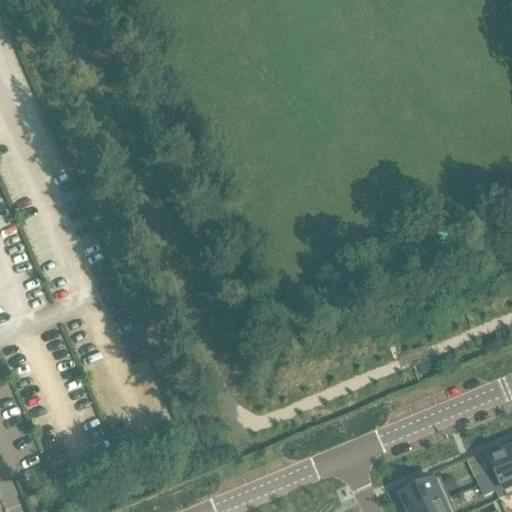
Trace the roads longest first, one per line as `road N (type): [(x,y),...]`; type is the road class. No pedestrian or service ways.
road 1 (residential): [(345,458),(511,389)]
road 2 (residential): [(215,511),(345,458)]
